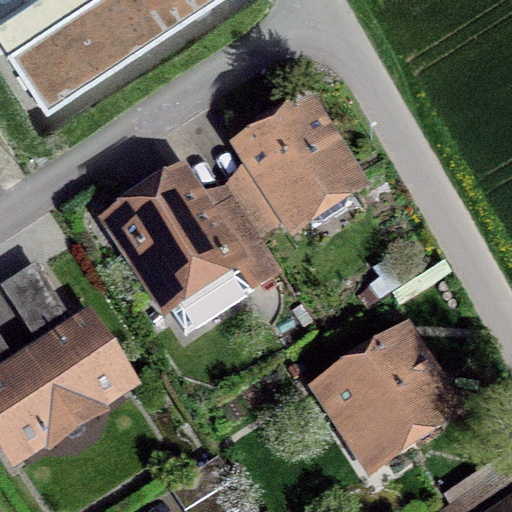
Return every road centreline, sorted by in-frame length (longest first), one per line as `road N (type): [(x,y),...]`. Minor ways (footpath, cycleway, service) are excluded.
road 1 (residential): [(0,222),(331,3)]
road 2 (residential): [(511,322),(331,3)]
